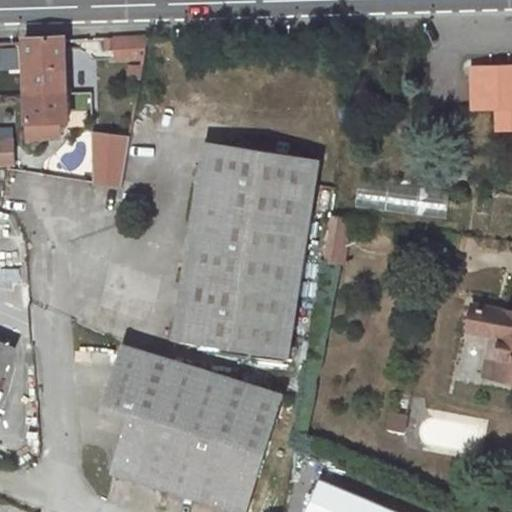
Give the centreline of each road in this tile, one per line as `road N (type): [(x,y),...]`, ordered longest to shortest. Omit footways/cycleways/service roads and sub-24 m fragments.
road 1 (secondary): [(295,0),(0,9)]
road 2 (unknown): [(68,509),(71,320),(0,290)]
